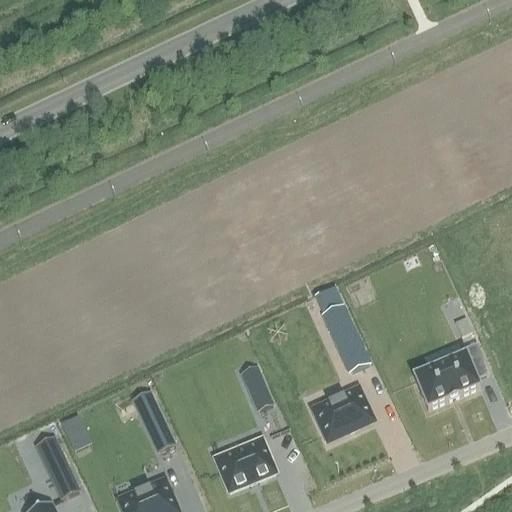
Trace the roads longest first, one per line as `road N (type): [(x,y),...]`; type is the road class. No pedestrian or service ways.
road 1 (residential): [(511,0),(0,241)]
road 2 (tertiary): [(280,0),(0,133)]
road 3 (residential): [(330,511),(511,436)]
